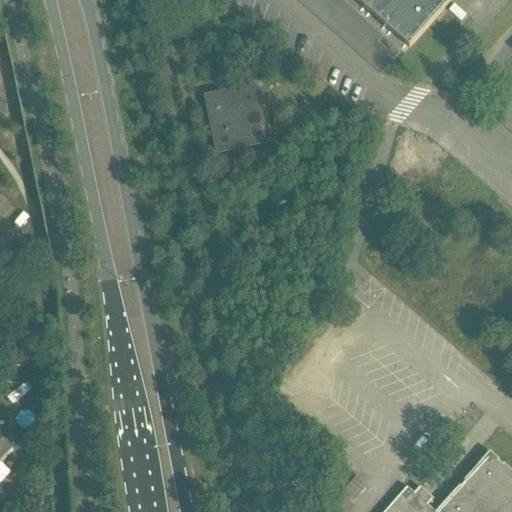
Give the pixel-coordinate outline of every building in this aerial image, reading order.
[(356,0),(411,49),(454,0),(356,0)] [(269,145),(256,87),(204,98),(217,157),(269,145)] [(22,369),(5,366),(2,384),(20,386),(22,369)] [(0,462),(11,450),(0,440),(0,462)] [(421,489),(415,496),(408,490),(388,511),(511,511),(511,473),(504,467),(503,468),(498,464),(499,463),(490,455),(465,483),(467,484),(462,490),(460,488),(438,511),(432,511),(428,508),(434,501),(421,489)]
